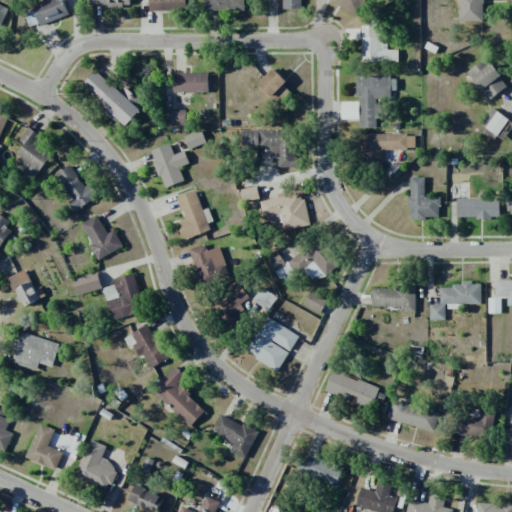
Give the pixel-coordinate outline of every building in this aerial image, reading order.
[(68,15),(62,0),(43,0),(44,2),(25,9),(31,28),(68,15)] [(149,0),(149,11),(185,11),(185,0),(149,0)] [(244,11),(244,0),(205,0),(205,11),(244,11)] [(282,0),(283,10),(302,9),(301,0),(282,0)] [(365,0),(329,0),(329,1),(357,16),(365,0)] [(459,0),(459,21),(483,22),(483,0),(459,0)] [(0,27),(0,28),(8,8),(0,4),(0,27)] [(361,63),(398,62),(398,49),(386,50),(386,26),(361,26),(361,63)] [(507,88),(488,58),(468,70),(487,101),(507,88)] [(283,84),(287,81),(275,68),(258,83),(279,106),(292,94),(283,84)] [(126,87),(121,93),(95,71),(81,87),(118,119),(126,126),(145,104),(126,87)] [(209,92),(208,72),(174,73),(174,93),(209,92)] [(358,128),(376,127),(376,118),(382,118),(382,101),(391,100),(391,91),(396,91),(396,75),(358,76),(358,128)] [(359,119),(358,102),(341,102),(342,119),(359,119)] [(186,125),(186,109),(166,110),(167,126),(186,125)] [(509,130),(511,124),(511,121),(493,110),(483,127),(498,135),(504,126),(509,130)] [(0,136),(8,117),(0,113),(0,136)] [(50,154),(35,145),(41,135),(28,127),(19,141),(24,144),(16,156),(29,164),(23,173),(34,180),(50,154)] [(295,167),(294,130),(242,131),(242,148),(269,148),(270,158),(278,158),(278,168),(295,167)] [(188,149),(206,144),(202,131),(184,136),(188,149)] [(415,150),(415,133),(368,133),(368,161),(384,161),(384,149),(415,150)] [(165,188),(184,181),(179,167),(189,163),(184,151),(174,154),(170,144),(150,151),(165,188)] [(54,175),(75,211),(98,197),(90,183),(84,187),(71,165),(54,175)] [(440,197),(424,197),(425,177),(410,177),(410,219),(440,219),(440,197)] [(242,201),(259,199),(257,187),(240,189),(242,201)] [(184,240),(214,229),(206,209),(203,210),(195,190),(177,197),(186,220),(177,223),(184,240)] [(259,201),(262,216),(280,213),(283,230),(308,226),(303,194),(259,201)] [(457,199),(457,218),(500,217),(499,199),(457,199)] [(106,234),(99,215),(82,222),(97,259),(123,248),(115,230),(106,234)] [(0,246),(14,227),(0,217),(0,246)] [(289,262),(299,274),(304,270),(315,283),(341,263),(320,237),(289,262)] [(231,278),(219,247),(207,251),(204,244),(189,250),(203,288),(231,278)] [(35,290),(25,270),(7,279),(14,292),(16,291),(23,307),(45,296),(41,287),(35,290)] [(102,288),(97,272),(73,280),(78,296),(102,288)] [(115,285),(103,288),(112,321),(145,311),(135,273),(113,279),(115,285)] [(511,306),(511,280),(495,281),(496,297),(507,296),(507,306),(511,306)] [(249,298),(240,284),(212,303),(230,330),(244,321),(235,307),(249,298)] [(481,303),(481,284),(440,285),(440,305),(430,305),(430,320),(445,320),(445,304),(481,303)] [(253,301),(269,310),(277,297),(261,287),(253,301)] [(416,313),(415,288),(372,289),(372,307),(403,306),(403,313),(416,313)] [(321,314),(328,299),(311,291),(303,305),(321,314)] [(290,352),(299,335),(266,317),(246,353),(278,371),(289,351),(290,352)] [(168,359),(148,324),(125,338),(138,358),(143,355),(151,369),(168,359)] [(60,344),(22,332),(11,363),(36,371),(39,363),(52,367),(60,344)] [(186,376),(175,366),(152,391),(190,427),(206,410),(179,385),(186,376)] [(356,403),(379,412),(387,391),(333,371),(326,391),(356,402),(356,403)] [(439,412),(394,401),(389,420),(434,431),(439,412)] [(0,448),(6,451),(13,433),(5,430),(12,414),(0,408),(0,448)] [(494,411),(475,411),(475,418),(457,417),(456,436),(493,438),(494,411)] [(245,459),(259,433),(222,413),(212,431),(235,443),(231,451),(245,459)] [(26,458),(56,471),(63,453),(49,447),(55,430),(40,423),(26,458)] [(107,446),(89,440),(75,478),(106,489),(108,484),(118,488),(123,474),(112,470),(115,463),(102,459),(107,446)] [(336,486),(343,468),(315,458),(314,462),(302,458),(297,473),(336,486)] [(392,511),(397,497),(389,495),(392,485),(378,481),(375,491),(361,488),(356,507),(376,511),(392,511)] [(155,511),(158,511),(164,496),(134,485),(128,502),(155,511)] [(178,511),(215,511),(219,501),(205,496),(198,511),(195,511),(181,507),(178,511)] [(406,511),(452,511),(453,509),(444,507),(445,500),(429,498),(428,502),(408,499),(406,511)] [(511,511),(511,503),(478,503),(477,511),(511,511)]
